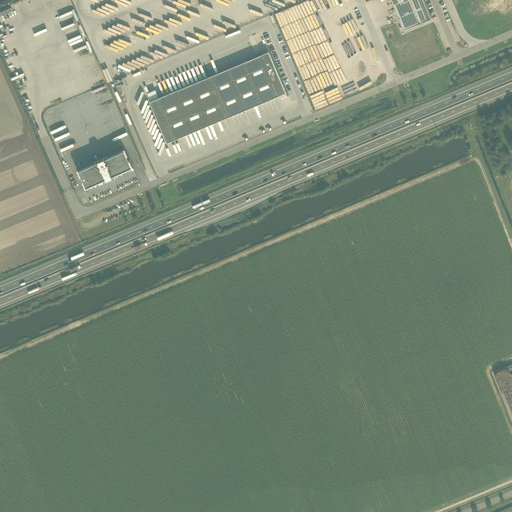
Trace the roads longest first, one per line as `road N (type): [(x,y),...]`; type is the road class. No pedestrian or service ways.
road 1 (track): [(511,249),(474,157),(0,356)]
road 2 (unclassified): [(38,121),(77,208),(86,212),(511,35)]
road 3 (motorway): [(0,301),(511,86)]
road 4 (motorway): [(511,75),(0,290)]
road 5 (unknown): [(161,181),(129,90),(248,27),(268,33),(308,120)]
road 6 (track): [(505,191),(476,121),(466,121),(474,157)]
